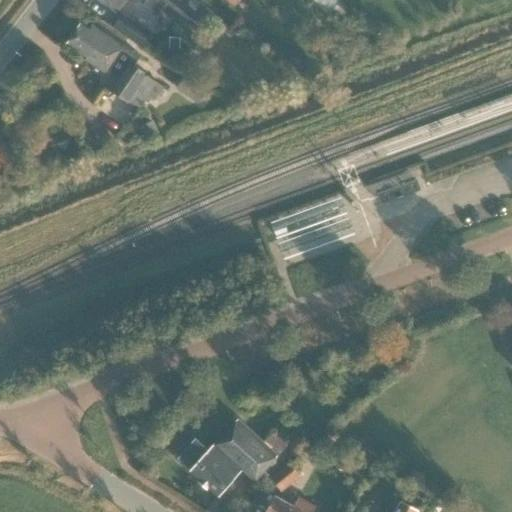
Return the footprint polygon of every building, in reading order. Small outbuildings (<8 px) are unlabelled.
[(99,0),(115,13),(125,0),(99,0)] [(180,0),(175,7),(190,18),(201,3),(196,0),(180,0)] [(112,28),(141,47),(151,32),(121,13),(112,28)] [(89,30),(80,24),(66,44),(86,57),(85,60),(105,73),(107,71),(118,79),(109,91),(127,104),(127,102),(138,110),(146,99),(151,103),(163,87),(130,63),(135,56),(123,47),(124,47),(92,25),(89,30)] [(174,35),(167,43),(176,51),(183,42),(174,35)] [(177,89),(198,103),(206,91),(185,77),(177,89)] [(466,119),(467,122),(511,105),(511,97),(465,115),(466,119)] [(140,127),(146,139),(157,133),(152,121),(140,127)] [(64,128),(44,135),(51,152),(70,145),(64,128)] [(417,179),(377,194),(380,204),(420,190),(417,179)] [(282,397),(278,392),(266,400),(276,416),(289,407),(282,397)] [(245,470),(255,480),(278,457),(267,446),(239,420),(211,450),(198,438),(179,458),(203,480),(202,482),(208,487),(209,486),(220,496),(245,470)] [(335,430),(327,437),(332,443),(340,436),(335,430)] [(377,455),(361,446),(348,469),(364,478),(377,455)] [(271,478),(281,491),(300,476),(289,463),(271,478)] [(404,503),(418,511),(424,500),(410,493),(404,503)] [(299,498),(294,508),(275,498),(267,511),(313,511),(316,507),(299,498)] [(418,511),(404,503),(402,502),(395,511),(418,511)]
